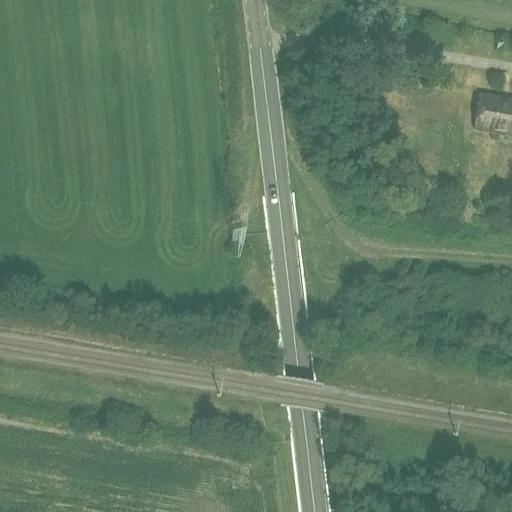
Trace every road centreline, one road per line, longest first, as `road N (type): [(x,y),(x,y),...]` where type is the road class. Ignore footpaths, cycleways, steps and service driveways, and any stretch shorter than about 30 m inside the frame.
road 1 (tertiary): [(314,511),(255,0)]
road 2 (unknown): [(272,146),(293,157),(334,218),(354,232),(511,251)]
